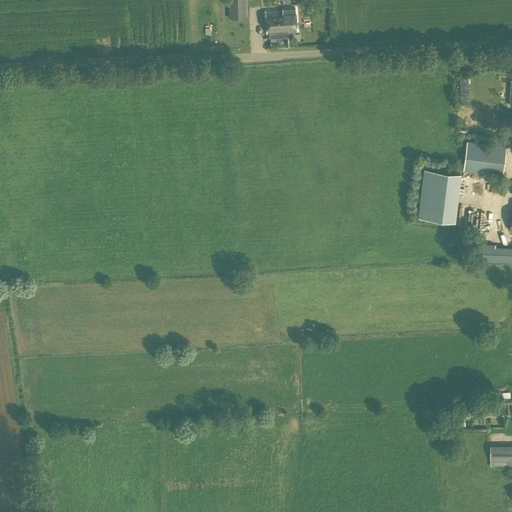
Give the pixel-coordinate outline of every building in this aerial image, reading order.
[(228,0),(229,19),(247,18),(246,0),(228,0)] [(296,9),(265,11),(266,33),(297,32),(296,9)] [(262,46),(285,45),(285,36),(262,37),(262,46)] [(503,176),(507,146),(467,141),(463,171),(503,176)] [(485,206),(498,210),(503,193),(491,189),(485,206)] [(476,252),(511,257),(511,246),(478,241),(476,252)] [(510,398),(510,392),(485,395),(486,400),(491,399),(491,400),(495,399),(496,404),(499,403),(499,405),(511,404),(511,398),(510,398)] [(455,427),(465,426),(464,417),(454,417),(455,427)] [(490,467),(511,466),(511,444),(490,445),(490,467)]
